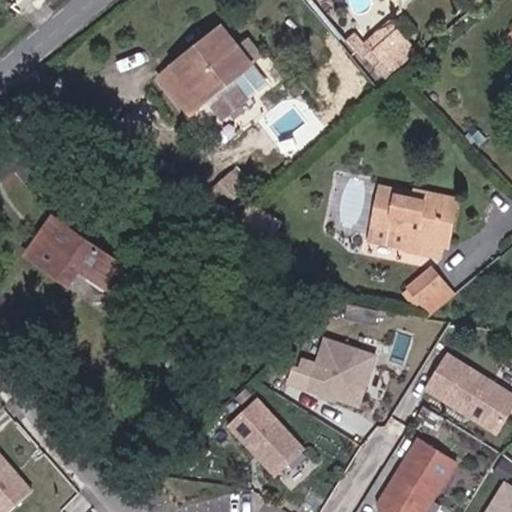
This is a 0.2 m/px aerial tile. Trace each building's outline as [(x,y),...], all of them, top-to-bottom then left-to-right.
[(191,60),(185,53),(156,77),(192,121),(210,106),(225,124),(270,88),(253,67),(263,59),(251,45),(241,53),(221,25),(204,39),(209,46),(191,60)] [(365,45),(371,50),(393,32),(388,27),(365,45)] [(402,45),(393,32),(371,50),(363,57),(373,68),(380,62),(396,50),(402,45)] [(396,50),(380,62),(386,71),(402,57),(396,50)] [(138,152),(149,134),(126,119),(114,137),(138,152)] [(253,187),(242,174),(212,198),(223,212),(253,187)] [(450,238),(440,237),(448,199),(383,185),(376,224),(411,230),(408,247),(447,254),(450,238)] [(440,237),(450,238),(456,240),(464,202),(448,199),(440,237)] [(35,257),(73,280),(81,267),(118,291),(135,266),(61,218),(35,257)] [(456,295),(431,265),(399,293),(424,322),(456,295)] [(361,404),(378,354),(328,337),(311,388),(361,404)] [(511,410),(511,389),(451,352),(429,387),(500,430),(511,410)] [(305,450),(259,398),(229,424),(276,476),(305,450)] [(386,511),(427,511),(459,462),(422,438),(393,485),(396,487),(393,491),(388,492),(381,503),(383,510),(386,511)] [(9,511),(34,490),(0,451),(0,511),(9,511)] [(511,511),(511,485),(509,483),(490,511),(511,511)]
